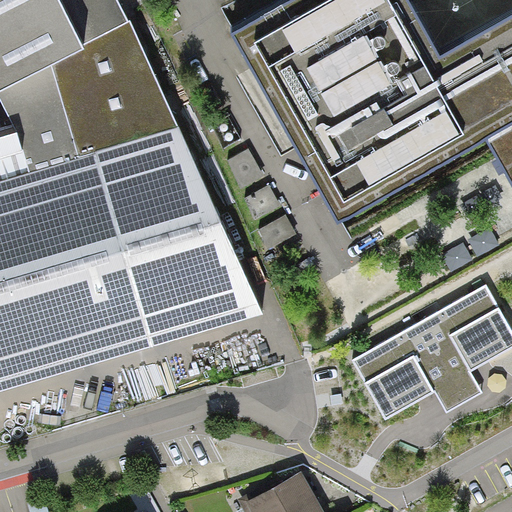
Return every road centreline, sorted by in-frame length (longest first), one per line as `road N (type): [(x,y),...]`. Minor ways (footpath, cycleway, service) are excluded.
road 1 (residential): [(191,411),(0,468)]
road 2 (residential): [(511,436),(405,497)]
